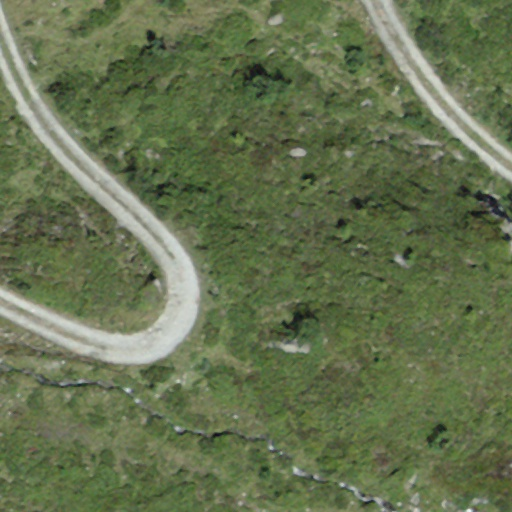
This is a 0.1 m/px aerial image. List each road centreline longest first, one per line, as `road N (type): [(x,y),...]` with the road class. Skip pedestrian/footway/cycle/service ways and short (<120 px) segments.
road 1 (track): [(0,32),(33,105),(180,292),(154,365),(0,311)]
road 2 (track): [(511,166),(408,76),(364,0)]
